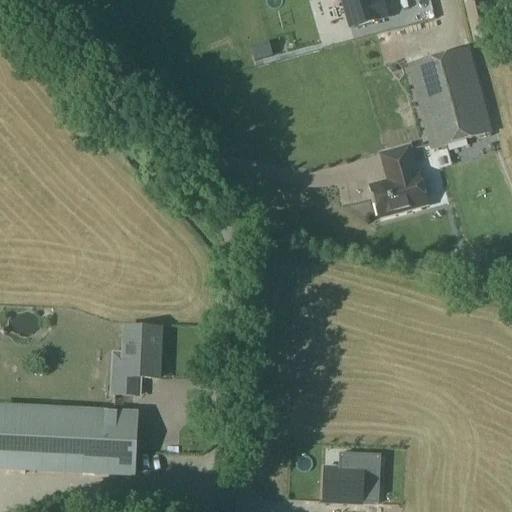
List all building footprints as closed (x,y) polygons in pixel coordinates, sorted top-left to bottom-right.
[(340,0),(350,30),(387,19),(381,0),(340,0)] [(462,0),(472,45),(497,39),(491,15),(485,16),(481,0),(462,0)] [(469,52),(409,69),(433,153),(493,135),(469,52)] [(416,174),(408,148),(385,154),(393,181),(369,187),(379,221),(426,208),(416,174)] [(266,219),(266,232),(282,232),(282,219),(266,219)] [(113,396),(138,398),(139,380),(157,381),(160,332),(125,330),(123,370),(114,370),(113,396)] [(0,410),(0,470),(134,477),(137,417),(0,410)] [(327,463),(326,494),(379,496),(380,449),(340,448),(340,463),(327,463)] [(131,498),(130,511),(174,511),(175,499),(131,498)]
